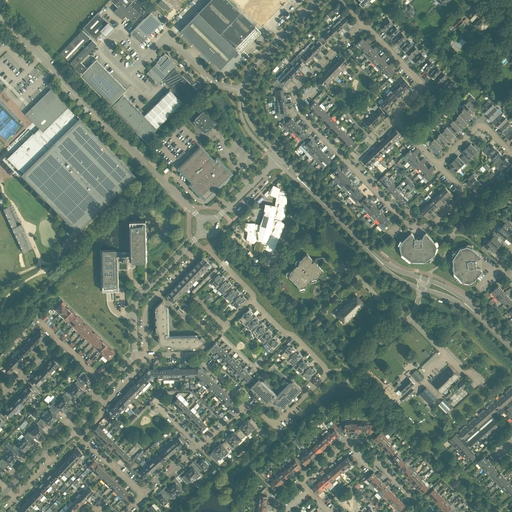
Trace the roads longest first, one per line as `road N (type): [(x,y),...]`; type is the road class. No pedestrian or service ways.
road 1 (residential): [(460,195),(429,227),(410,227),(296,108),(294,91),(363,23)]
road 2 (unclassified): [(201,219),(0,15)]
road 3 (residential): [(247,404),(276,423),(326,373),(251,300)]
road 4 (residential): [(437,164),(396,121),(419,81),(363,23)]
road 5 (residential): [(431,511),(363,441),(348,441),(301,480)]
road 6 (tertiary): [(375,257),(278,159)]
road 7 (residential): [(145,355),(144,309),(193,258),(185,249)]
road 8 (residential): [(242,90),(216,84),(166,36),(145,57)]
